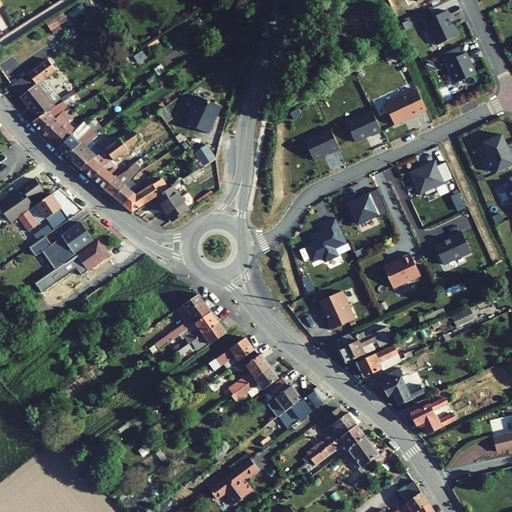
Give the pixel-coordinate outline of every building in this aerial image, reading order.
[(17,17),(20,9),(7,4),(4,12),(17,17)] [(447,11),(425,20),(438,46),(457,35),(449,19),(451,19),(447,11)] [(46,23),(54,35),(62,30),(59,25),(67,20),(63,13),(46,23)] [(459,46),(444,53),(448,61),(446,62),(456,83),(475,74),(466,53),(463,54),(459,46)] [(142,51),(134,56),(138,62),(146,57),(142,51)] [(37,118),(55,106),(38,84),(45,79),(56,70),(49,60),(43,64),(12,86),(37,118)] [(153,76),(148,80),(152,86),(158,82),(153,76)] [(63,102),(63,101),(45,79),(38,84),(55,106),(56,105),(63,102)] [(84,88),(76,94),(80,99),(88,93),(84,88)] [(426,110),(416,89),(384,104),(395,125),(410,117),(411,119),(420,114),(419,113),(426,110)] [(73,90),(61,98),(63,101),(75,94),(73,90)] [(190,125),(209,133),(221,107),(202,99),(190,125)] [(62,111),(63,112),(63,108),(66,105),(63,102),(56,105),(55,106),(37,118),(31,123),(40,131),(48,123),(49,124),(54,119),(62,111)] [(165,107),(158,112),(166,123),(173,118),(165,107)] [(381,131),(371,110),(346,122),(355,142),(371,134),(372,136),(381,131)] [(48,123),(40,131),(59,149),(72,135),(70,133),(74,129),(67,123),(71,119),(63,112),(62,111),(54,119),(49,124),(48,123)] [(95,117),(87,124),(90,127),(95,132),(102,128),(95,117)] [(156,128),(149,119),(120,139),(127,148),(156,128)] [(68,157),(81,143),(78,140),(85,134),(84,133),(90,127),(87,124),(85,122),(76,131),(72,135),(59,149),(68,157)] [(91,140),(97,134),(95,132),(90,127),(84,133),(85,134),(78,140),(81,143),(68,157),(80,169),(95,157),(103,152),(91,140)] [(340,149),(330,128),(304,141),(314,160),(323,155),(324,153),(328,152),(330,154),(340,149)] [(502,134),(483,143),(496,173),(511,165),(511,153),(511,154),(502,134)] [(116,162),(114,160),(128,150),(127,148),(120,139),(103,152),(95,157),(80,169),(95,181),(116,162)] [(196,153),(201,162),(204,166),(215,159),(207,146),(196,153)] [(455,179),(446,161),(437,166),(435,162),(410,173),(420,195),(424,193),(426,196),(437,191),(436,188),(455,179)] [(120,166),(116,162),(95,181),(101,186),(111,174),(120,166)] [(204,166),(201,162),(193,167),(196,171),(200,168),(204,166)] [(141,168),(136,163),(116,178),(106,190),(115,198),(125,186),(130,179),(141,168)] [(43,192),(34,179),(5,199),(18,217),(33,207),(29,201),(43,192)] [(125,186),(115,198),(124,205),(134,193),(139,187),(130,179),(125,186)] [(132,212),(168,189),(162,179),(136,195),(134,193),(124,205),(132,212)] [(173,222),(190,210),(173,186),(156,197),(173,222)] [(388,213),(377,189),(368,193),(368,195),(349,205),(352,212),(347,215),(351,226),(377,215),(379,217),(388,213)] [(69,220),(52,194),(33,207),(18,217),(18,218),(22,223),(25,228),(28,232),(38,224),(38,223),(46,218),(55,230),(69,220)] [(18,217),(5,199),(0,202),(0,205),(12,222),(18,218),(18,217)] [(347,243),(336,218),(322,225),(324,230),(310,237),(313,243),(306,247),(313,261),(323,257),(325,262),(338,256),(334,249),(347,243)] [(93,240),(80,222),(61,235),(62,237),(51,244),(46,236),(30,248),(35,256),(42,252),(54,269),(65,262),(75,255),(74,253),(93,240)] [(451,239),(435,245),(443,265),(471,252),(462,232),(450,237),(451,239)] [(75,266),(81,274),(87,269),(88,270),(109,255),(98,240),(66,263),(65,262),(37,281),(42,290),(53,282),(51,280),(68,268),(69,270),(75,266)] [(420,276),(409,253),(398,258),(399,260),(383,268),(393,289),(420,276)] [(90,273),(75,284),(85,299),(100,288),(90,273)] [(462,290),(459,283),(445,289),(448,296),(462,290)] [(343,292),(350,304),(355,301),(349,289),(343,292)] [(342,291),(320,301),(328,320),(327,321),(331,330),(355,319),(342,291)] [(179,335),(211,312),(199,294),(177,309),(187,322),(156,344),(159,349),(179,335)] [(445,313),(443,309),(424,317),(426,322),(445,313)] [(474,318),(470,309),(452,318),(456,327),(474,318)] [(141,331),(149,325),(139,311),(131,317),(141,331)] [(211,312),(179,335),(183,339),(185,338),(189,343),(219,323),(211,312)] [(226,333),(219,323),(189,343),(174,354),(177,357),(190,348),(192,351),(201,345),(202,346),(209,342),(211,344),(226,333)] [(346,363),(375,349),(372,343),(376,342),(379,347),(394,340),(388,326),(365,337),(340,349),(346,363)] [(365,337),(363,332),(356,335),(355,331),(336,340),(340,349),(365,337)] [(393,343),(393,346),(395,350),(403,346),(402,344),(412,339),(410,335),(393,343)] [(214,370),(225,363),(229,368),(255,350),(246,337),(209,363),(214,370)] [(152,354),(159,349),(156,344),(149,349),(152,354)] [(173,352),(180,348),(177,344),(171,349),(173,352)] [(395,350),(393,346),(357,363),(364,377),(382,368),(379,362),(397,354),(395,350)] [(233,394),(270,366),(261,354),(246,365),(250,372),(228,388),(233,394)] [(382,370),(400,361),(397,354),(379,362),(382,368),(382,370)] [(231,395),(237,402),(249,394),(251,397),(262,389),(263,390),(279,378),(270,366),(233,394),(231,395)] [(393,394),(398,405),(424,392),(420,384),(408,390),(402,377),(404,376),(400,368),(380,377),(388,396),(393,394)] [(282,377),(268,388),(276,398),(270,402),(279,415),(299,400),(301,398),(292,386),(290,387),(282,377)] [(324,402),(315,390),(300,402),(299,400),(279,415),(279,416),(289,429),(324,402)] [(412,413),(417,423),(422,421),(423,425),(427,433),(455,420),(452,414),(437,421),(432,410),(447,403),(444,398),(412,413)] [(344,416),(338,408),(320,421),(330,435),(306,453),(308,455),(303,458),(306,463),(311,459),(325,449),(357,425),(348,413),(344,416)] [(277,417),(272,411),(262,419),(267,424),(277,417)] [(335,450),(339,456),(342,454),(365,436),(357,425),(325,449),(311,459),(315,465),(335,450)] [(511,432),(493,437),(497,452),(511,448),(511,432)] [(361,474),(368,469),(364,464),(378,454),(365,436),(342,454),(349,463),(351,462),(357,469),(361,474)] [(142,457),(148,453),(143,446),(137,450),(142,457)] [(226,454),(219,447),(215,450),(222,458),(226,454)] [(215,450),(212,452),(218,460),(222,458),(215,450)] [(86,468),(88,471),(104,460),(102,457),(86,468)] [(156,465),(151,457),(144,462),(149,470),(156,465)] [(233,505),(253,490),(247,482),(244,485),(241,480),(246,477),(246,478),(258,469),(250,458),(209,489),(216,499),(225,493),(228,497),(227,498),(233,505)] [(311,459),(306,463),(310,469),(315,465),(311,459)] [(361,474),(357,469),(352,473),(353,475),(356,478),(361,474)] [(357,480),(356,478),(353,475),(346,480),(349,485),(357,480)] [(403,498),(399,501),(402,506),(421,492),(414,481),(406,486),(405,485),(398,491),(403,498)] [(413,511),(417,510),(428,502),(421,492),(402,506),(396,510),(393,511),(413,511)] [(399,501),(393,505),(396,510),(402,506),(399,501)] [(413,511),(433,511),(428,502),(417,510),(413,511)]
